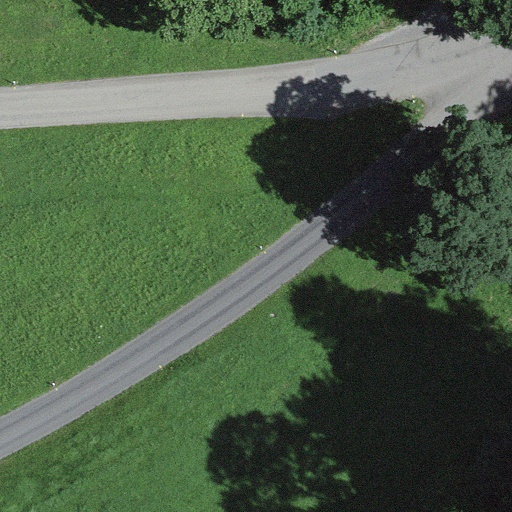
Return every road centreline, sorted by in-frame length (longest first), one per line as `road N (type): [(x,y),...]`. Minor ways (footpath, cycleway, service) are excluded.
road 1 (unclassified): [(511,87),(312,251),(115,382),(0,441)]
road 2 (residential): [(0,109),(333,88),(511,35)]
